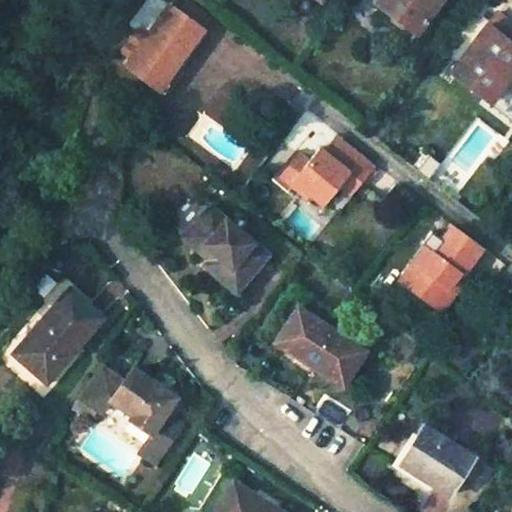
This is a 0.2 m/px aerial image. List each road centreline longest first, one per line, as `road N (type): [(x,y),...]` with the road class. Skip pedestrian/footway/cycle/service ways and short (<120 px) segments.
road 1 (residential): [(359,511),(286,463),(85,211)]
road 2 (residential): [(304,99),(511,263)]
